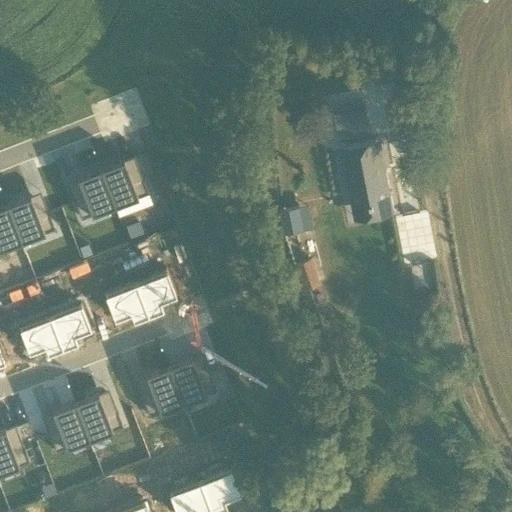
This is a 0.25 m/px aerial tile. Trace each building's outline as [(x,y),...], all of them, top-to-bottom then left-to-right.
[(362,190),(368,217),(393,212),(385,171),(381,172),(374,139),(340,146),(349,192),(362,190)] [(132,153),(98,166),(113,204),(146,191),(132,153)] [(98,166),(64,179),(79,217),(113,204),(98,166)] [(38,189),(5,202),(19,240),(53,227),(38,189)] [(5,202),(0,204),(0,247),(19,240),(5,202)] [(299,204),(285,207),(291,231),(306,228),(299,204)] [(322,284),(312,257),(293,264),(303,291),(322,284)] [(133,279),(146,313),(162,307),(159,300),(175,293),(169,279),(165,268),(133,279)] [(180,275),(169,279),(175,293),(159,300),(162,307),(189,297),(180,275)] [(130,319),(146,313),(133,279),(101,292),(106,303),(112,318),(127,311),(130,319)] [(48,312),(60,346),(76,340),(73,332),(89,326),(84,312),(79,300),(48,312)] [(73,332),(76,340),(130,319),(127,311),(112,318),(106,303),(84,312),(89,326),(73,332)] [(45,352),(60,346),(48,312),(16,325),(20,336),(26,350),(42,344),(45,352)] [(0,360),(0,368),(45,352),(42,344),(26,350),(20,336),(0,344),(0,351),(3,359),(0,360)] [(199,350),(166,363),(181,401),(214,388),(199,350)] [(166,363),(133,376),(147,414),(181,401),(166,363)] [(106,387),(73,400),(87,436),(120,423),(106,387)] [(73,400),(39,413),(53,449),(87,436),(73,400)] [(13,422),(0,427),(0,470),(28,459),(13,422)] [(228,465),(197,478),(210,511),(225,505),(223,497),(238,491),(233,478),(228,465)] [(244,473),(233,478),(238,491),(223,497),(225,505),(253,494),(244,473)] [(192,511),(207,511),(210,511),(197,478),(165,490),(170,502),(174,511),(185,511),(191,509),(192,511)] [(112,511),(148,511),(147,510),(143,498),(112,511)] [(192,511),(191,509),(185,511),(174,511),(170,502),(147,510),(148,511),(192,511)]
